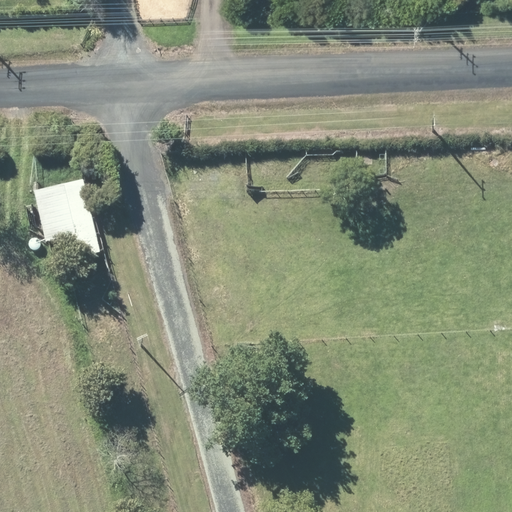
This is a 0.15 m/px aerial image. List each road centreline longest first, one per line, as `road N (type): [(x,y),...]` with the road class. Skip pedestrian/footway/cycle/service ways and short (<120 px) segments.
road 1 (unknown): [(241,511),(116,0)]
road 2 (unclassified): [(511,55),(0,80)]
